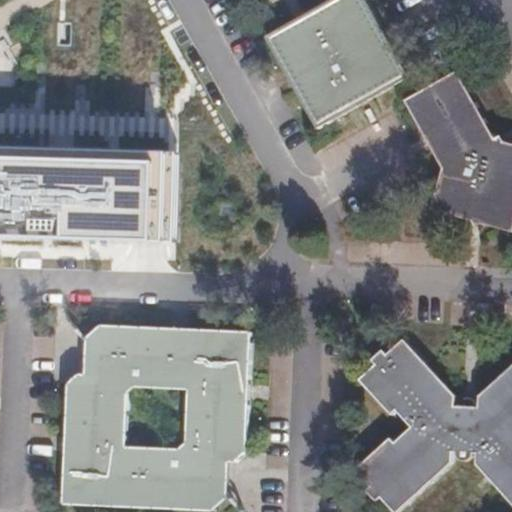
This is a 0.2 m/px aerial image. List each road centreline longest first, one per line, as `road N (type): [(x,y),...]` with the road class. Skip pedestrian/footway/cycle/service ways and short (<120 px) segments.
road 1 (residential): [(181,0),(294,204),(272,276)]
road 2 (residential): [(0,284),(230,287),(272,276)]
road 3 (residential): [(272,276),(511,287)]
